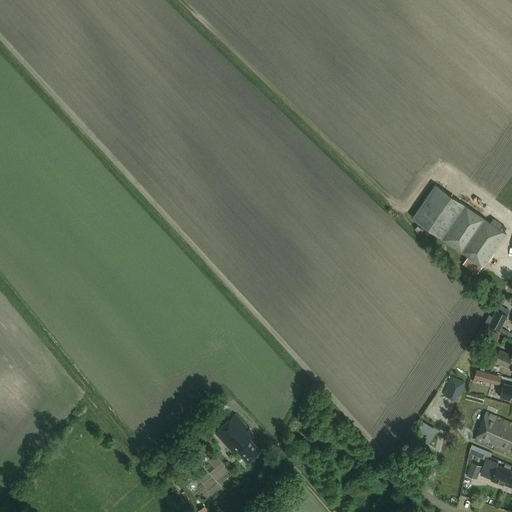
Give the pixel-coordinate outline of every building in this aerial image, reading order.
[(484,268),(506,235),(434,185),(412,218),(484,268)] [(507,316),(496,310),(489,324),(499,330),(507,316)] [(511,335),(511,327),(505,324),(502,330),(511,335)] [(511,359),(511,353),(501,349),(495,361),(507,367),(511,359)] [(490,373),(476,369),(472,381),(476,382),(477,378),(488,381),(490,373)] [(450,377),(442,397),(457,402),(464,383),(450,377)] [(511,385),(505,383),(501,397),(511,399),(511,385)] [(261,449),(251,439),(255,435),(236,413),(215,432),(235,453),(238,450),(248,461),(261,449)] [(511,422),(487,413),(476,440),(493,446),(493,444),(509,451),(510,448),(511,448),(511,422)] [(434,426),(422,419),(411,438),(423,445),(434,426)] [(470,453),(486,458),(489,447),(473,443),(470,453)] [(470,463),(463,483),(474,487),(476,480),(475,480),(480,466),(470,463)] [(498,465),(492,480),(503,484),(504,483),(511,485),(511,471),(511,472),(511,471),(498,465)]
